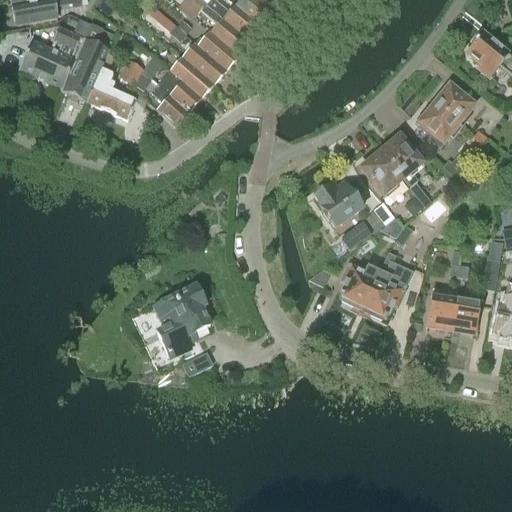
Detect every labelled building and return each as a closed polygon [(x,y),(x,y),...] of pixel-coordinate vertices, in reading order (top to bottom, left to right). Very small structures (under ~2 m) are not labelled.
[(53,0),(9,0),(11,10),(53,2),(53,0)] [(53,2),(11,10),(14,29),(28,26),(29,31),(40,29),(56,26),(57,26),(54,10),(61,9),(61,11),(79,8),(77,0),(66,0),(53,2)] [(109,0),(106,0),(97,12),(107,20),(118,7),(109,0)] [(241,0),(242,1),(234,9),(263,33),(276,19),(253,0),(241,0)] [(282,0),(253,0),(276,19),(289,5),(282,0)] [(212,1),(205,9),(250,47),(263,33),(234,9),(228,16),(212,1)] [(205,9),(200,14),(217,29),(209,37),(238,61),(250,47),(205,9)] [(181,24),(177,30),(186,38),(191,32),(181,24)] [(174,30),(170,35),(181,44),(184,40),(186,38),(177,30),(175,29),(174,30)] [(31,46),(18,75),(60,94),(61,94),(74,65),(73,65),(83,43),(58,32),(53,44),(57,46),(52,55),(31,46)] [(200,41),(194,48),(197,50),(225,75),(238,61),(209,37),(203,44),(200,41)] [(482,41),(466,57),(479,68),(477,71),(489,82),(499,70),(511,79),(511,63),(509,61),(509,60),(482,41)] [(60,94),(59,96),(85,107),(86,105),(87,106),(95,86),(108,55),(83,43),(73,65),(74,65),(61,94),(60,94)] [(194,48),(182,62),(213,88),(225,75),(197,50),(194,48)] [(143,74),(141,76),(150,84),(163,68),(153,60),(152,61),(143,74)] [(182,62),(169,75),(200,102),(213,88),(182,62)] [(127,64),(118,81),(133,90),(133,89),(141,76),(143,74),(127,64)] [(95,86),(87,106),(127,124),(135,104),(113,94),(116,89),(110,86),(114,79),(101,73),(95,86)] [(169,75),(157,89),(188,116),(200,102),(169,75)] [(141,76),(133,89),(142,95),(144,92),(150,96),(162,108),(157,114),(175,130),(188,116),(157,89),(150,84),(141,76)] [(439,96),(431,107),(458,129),(480,102),(458,84),(452,92),(448,89),(441,98),(439,96)] [(424,119),(417,128),(430,139),(427,143),(439,152),(442,149),(458,129),(431,107),(422,118),(424,119)] [(466,147),(476,155),(487,141),(478,133),(466,147)] [(379,158),(401,184),(402,184),(425,211),(431,206),(415,187),(416,186),(409,178),(420,168),(398,142),(379,158)] [(382,200),(401,184),(379,158),(360,174),(382,200)] [(331,188),(314,201),(323,213),(320,214),(334,233),(361,213),(343,188),(335,193),(331,188)] [(403,210),(412,221),(423,211),(414,201),(403,210)] [(382,207),(373,215),(385,230),(394,222),(382,207)] [(361,228),(341,243),(349,254),(371,238),(361,228)] [(398,234),(387,229),(383,238),(394,243),(398,234)] [(501,247),(490,245),(487,264),(498,266),(501,247)] [(453,255),(449,280),(467,283),(469,270),(460,269),(461,256),(453,255)] [(379,277),(362,312),(372,316),(371,318),(381,323),(382,321),(385,323),(392,309),(396,311),(404,294),(402,293),(403,292),(405,293),(413,277),(392,267),(395,260),(387,257),(377,277),(379,277)] [(338,301),(343,303),(342,304),(353,310),(354,308),(362,312),(379,277),(377,277),(366,272),(364,277),(348,270),(341,285),(345,287),(338,301)] [(498,309),(493,336),(498,337),(497,342),(511,344),(511,289),(507,288),(504,301),(503,301),(502,310),(498,309)] [(168,322),(171,329),(156,336),(169,362),(190,352),(185,341),(209,329),(201,312),(202,306),(197,295),(191,292),(153,311),(161,325),(168,322)] [(435,331),(450,334),(456,301),(431,297),(426,327),(436,328),(435,331)] [(456,301),(450,334),(465,336),(466,333),(475,335),(480,305),(456,301)] [(205,358),(182,369),(188,381),(211,369),(205,358)]
